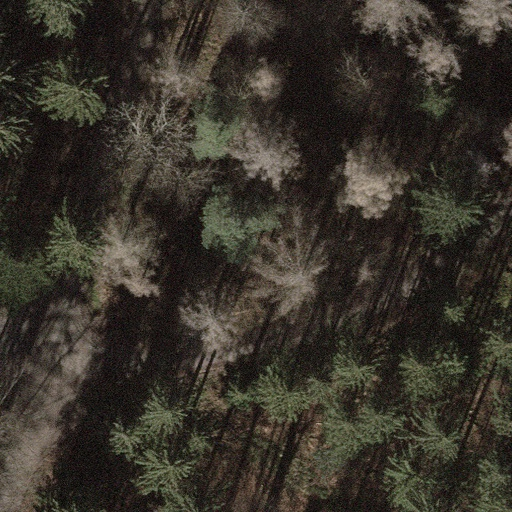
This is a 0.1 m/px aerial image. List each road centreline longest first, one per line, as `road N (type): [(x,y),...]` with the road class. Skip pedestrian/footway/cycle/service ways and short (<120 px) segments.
road 1 (track): [(511,208),(407,302),(255,340),(49,362),(0,354)]
road 2 (track): [(2,511),(170,0)]
